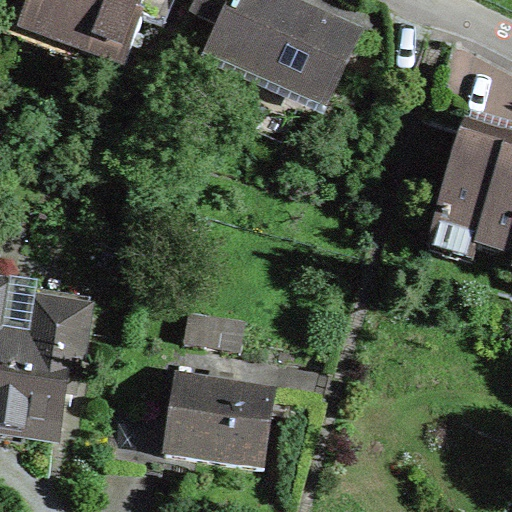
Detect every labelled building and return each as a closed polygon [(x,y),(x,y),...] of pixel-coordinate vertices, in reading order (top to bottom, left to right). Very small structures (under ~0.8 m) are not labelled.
[(175,0),(35,0),(26,25),(83,46),(80,54),(127,71),(146,20),(166,27),(175,0)] [(199,0),(193,14),(224,27),(235,0),(199,0)] [(212,54),(330,105),(358,41),(265,0),(235,0),(224,27),(212,54)] [(511,138),(469,126),(460,155),(455,153),(446,185),(452,186),(440,228),(480,239),(477,249),(511,259),(511,138)] [(0,333),(0,432),(56,441),(63,390),(74,392),(79,362),(83,363),(90,313),(33,305),(28,337),(0,333)] [(276,391),(176,376),(170,415),(165,455),(264,470),(276,391)] [(162,476),(165,455),(170,415),(114,407),(105,468),(162,476)]
